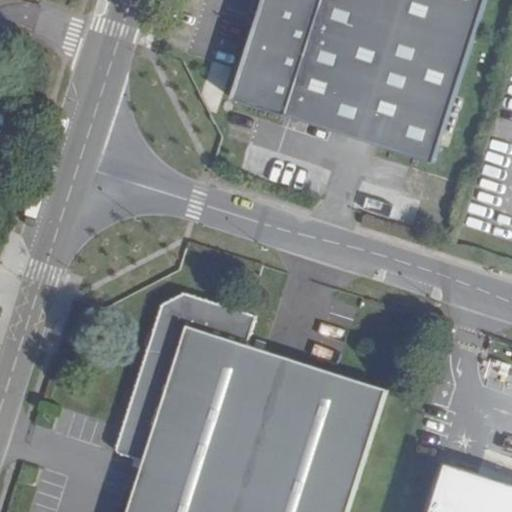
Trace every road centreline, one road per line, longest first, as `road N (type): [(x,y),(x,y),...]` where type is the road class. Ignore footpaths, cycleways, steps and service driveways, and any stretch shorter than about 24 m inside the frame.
road 1 (unclassified): [(511,306),(77,164)]
road 2 (unclassified): [(0,404),(77,164)]
road 3 (unclassified): [(77,164),(124,0)]
